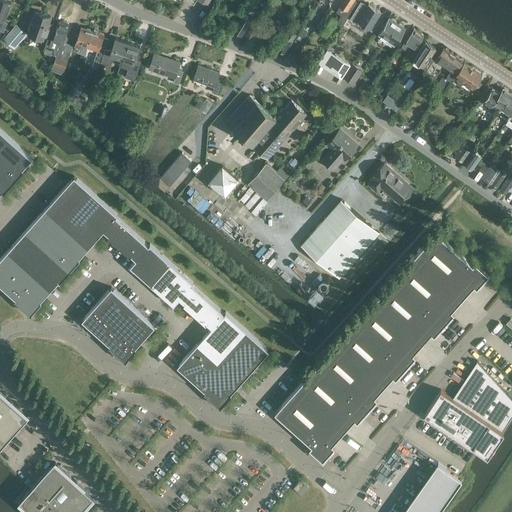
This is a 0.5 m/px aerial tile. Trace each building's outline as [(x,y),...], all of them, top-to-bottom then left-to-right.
[(0,0),(0,29),(4,30),(7,22),(5,21),(11,2),(3,0),(0,0)] [(326,13),(317,26),(327,32),(335,20),(343,25),(354,8),(350,5),(353,0),(340,0),(339,3),(341,4),(336,11),(339,13),(335,18),(326,13)] [(361,0),(350,17),(357,22),(358,20),(369,27),(370,28),(371,27),(370,27),(380,11),(368,3),(367,5),(361,0)] [(255,7),(250,4),(246,11),(252,14),(255,7)] [(51,16),(37,11),(33,20),(31,19),(28,27),(31,28),(29,33),(43,38),(44,34),(48,36),(51,27),(48,25),(51,16)] [(250,21),(242,16),(233,30),(242,35),(250,21)] [(377,27),(374,31),(378,34),(380,35),(376,40),(383,44),(386,39),(397,23),(395,22),(396,21),(392,18),(391,19),(389,18),(384,25),(383,24),(381,26),(382,27),(381,30),(377,27)] [(60,21),(55,34),(57,35),(56,37),(62,39),(56,55),(68,59),(73,45),(66,43),(69,36),(66,35),(70,24),(60,21)] [(254,23),(246,37),(251,40),(260,27),(254,23)] [(397,23),(386,39),(394,45),(398,39),(400,40),(403,34),(402,33),(405,28),(403,27),(404,26),(400,23),(399,24),(397,23)] [(14,46),(26,32),(17,24),(5,38),(14,46)] [(73,42),(87,46),(93,30),(91,30),(91,28),(88,27),(87,28),(81,26),(78,35),(76,34),(73,42)] [(406,39),(402,45),(407,48),(410,43),(416,46),(423,34),(414,28),(407,40),(406,39)] [(297,34),(288,29),(277,48),(285,53),(297,34)] [(94,31),(93,30),(87,46),(98,50),(92,66),(99,69),(102,62),(106,49),(100,46),(104,34),(99,32),(98,31),(95,30),(94,31)] [(111,50),(106,49),(102,62),(111,65),(114,55),(122,58),(128,41),(116,37),(111,50)] [(140,45),(128,41),(122,58),(131,61),(125,76),(135,80),(141,61),(136,59),(140,45)] [(426,41),(411,62),(419,68),(421,66),(426,69),(434,59),(430,56),(436,48),(426,41)] [(444,47),(436,59),(445,66),(451,70),(446,77),(443,75),(437,85),(443,89),(463,61),(454,54),(444,47)] [(180,61),(154,53),(149,68),(175,77),(173,82),(179,84),(184,70),(178,69),(180,61)] [(341,78),(350,65),(336,56),(328,69),(341,78)] [(464,62),(443,91),(454,98),(461,86),(474,95),(482,83),(478,80),(482,74),(464,62)] [(344,76),(354,83),(363,70),(352,63),(344,76)] [(220,72),(198,64),(193,79),(214,86),(213,91),(219,94),(224,80),(218,77),(220,72)] [(364,81),(359,89),(364,93),(369,85),(364,81)] [(494,102),(502,107),(511,93),(503,88),(500,93),(493,87),(488,93),(484,90),(478,99),(483,102),(484,100),(493,105),(494,102)] [(387,95),(383,100),(396,110),(405,97),(400,93),(395,100),(387,95)] [(511,111),(511,93),(502,107),(507,111),(506,113),(509,115),(511,111)] [(250,94),(227,121),(268,157),(307,113),(291,100),(278,115),(275,113),(274,115),(250,94)] [(162,104),(160,111),(159,114),(164,116),(168,106),(162,104)] [(101,112),(97,123),(106,127),(110,115),(101,112)] [(33,157),(0,127),(0,167),(13,179),(33,157)] [(358,144),(340,128),(327,143),(332,148),(322,159),(334,169),(344,158),(345,159),(347,156),(346,156),(350,152),(351,152),(358,144)] [(454,156),(464,163),(472,151),(463,145),(454,156)] [(465,164),(472,169),(482,156),(475,151),(465,164)] [(161,176),(162,176),(170,184),(195,156),(191,153),(188,157),(182,152),(161,176)] [(296,159),(292,164),(297,168),(301,163),(296,159)] [(284,179),(281,176),(266,162),(249,182),(267,198),(284,179)] [(400,175),(385,163),(384,164),(382,163),(377,169),(378,170),(372,178),(373,179),(369,183),(377,190),(381,186),(400,203),(413,188),(405,181),(406,181),(405,180),(404,181),(400,177),(401,176),(400,175)] [(209,181),(225,194),(238,178),(223,165),(209,181)] [(0,193),(13,179),(0,167),(0,193)] [(501,171),(495,167),(486,180),(492,185),(501,171)] [(501,171),(492,185),(497,188),(506,174),(501,171)] [(511,173),(500,189),(505,193),(511,183),(511,173)] [(74,175),(45,208),(89,246),(104,230),(136,259),(130,265),(152,285),(172,263),(150,243),(149,245),(116,216),(118,214),(74,175)] [(306,197),(302,202),(306,206),(311,201),(306,197)] [(339,277),(379,232),(341,199),(302,244),(339,277)] [(89,246),(45,208),(26,229),(69,268),(89,246)] [(69,268),(26,229),(7,251),(50,289),(69,268)] [(468,292),(484,274),(436,231),(413,258),(461,300),(463,298),(462,297),(468,291),(468,292)] [(50,289),(7,251),(0,258),(0,283),(31,311),(50,289)] [(453,308),(458,302),(459,302),(461,300),(413,258),(374,300),(422,343),(424,341),(424,340),(429,334),(430,335),(453,308)] [(193,282),(172,263),(152,285),(174,304),(180,298),(196,312),(208,298),(192,283),(193,282)] [(111,286),(82,319),(126,358),(155,325),(111,286)] [(177,365),(221,404),(269,350),(226,311),(224,312),(208,298),(196,312),(212,326),(177,365)] [(391,378),(415,351),(414,351),(420,345),(422,343),(374,300),(336,343),(384,386),(386,384),(385,383),(391,377),(391,378)] [(377,394),(376,393),(381,387),(382,388),(384,386),(336,343),(297,386),(346,429),(348,427),(347,426),(352,420),(353,421),(377,394)] [(441,389),(424,414),(437,423),(438,421),(486,454),(511,415),(511,398),(477,361),(453,397),(441,389)] [(346,429),(297,386),(275,412),(323,455),(338,437),(338,436),(343,430),(344,431),(346,429)] [(0,446),(1,445),(1,446),(21,425),(20,424),(28,415),(0,390),(0,446)] [(438,511),(466,474),(440,457),(400,511),(438,511)] [(85,488),(55,462),(47,471),(46,470),(27,491),(28,492),(20,501),(32,511),(79,511),(93,497),(84,489),(85,488)] [(301,479),(294,487),(302,494),(309,486),(301,479)]
